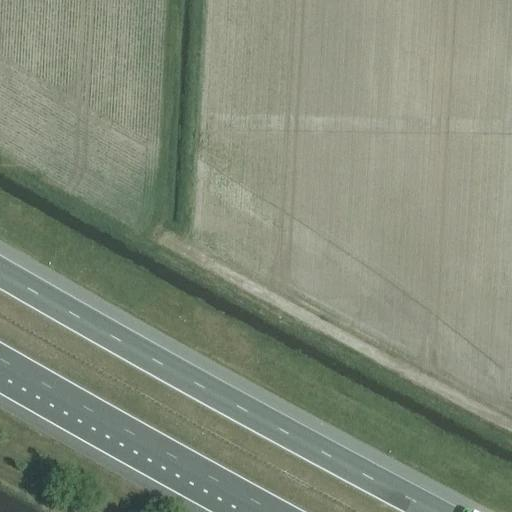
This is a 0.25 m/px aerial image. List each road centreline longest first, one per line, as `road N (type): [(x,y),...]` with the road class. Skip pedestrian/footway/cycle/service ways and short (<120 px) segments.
road 1 (motorway): [(457,511),(0,268)]
road 2 (unclassified): [(511,429),(170,250)]
road 3 (motorway): [(0,358),(276,511)]
